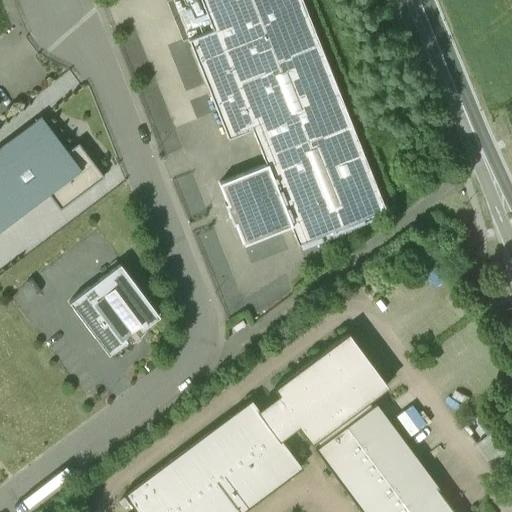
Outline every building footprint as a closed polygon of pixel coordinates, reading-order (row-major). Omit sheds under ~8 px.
[(301,0),(200,0),(212,30),(188,40),(227,139),(252,129),(251,127),(338,92),(301,0)] [(338,92),(251,127),(252,129),(266,164),(219,183),(227,203),(224,204),(232,225),(235,224),(243,245),(290,226),(298,244),(385,210),(338,92)] [(66,151),(40,116),(0,146),(0,228),(47,194),(59,210),(103,177),(77,143),(66,151)] [(94,284),(129,330),(136,325),(141,331),(159,317),(119,265),(94,284)] [(129,330),(94,284),(69,303),(108,355),(126,342),(122,336),(129,330)] [(347,332),(273,387),(278,393),(256,409),(250,400),(122,494),(135,511),(134,511),(237,511),(299,466),(278,437),(296,423),(310,442),(314,439),(318,445),(315,448),(361,511),(454,511),(375,404),(371,407),(366,400),(386,385),(347,332)]
